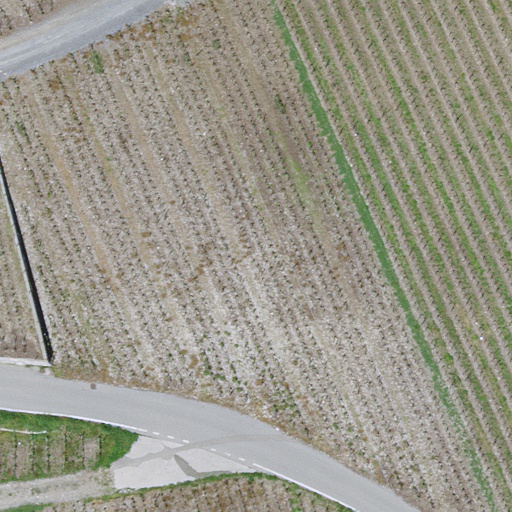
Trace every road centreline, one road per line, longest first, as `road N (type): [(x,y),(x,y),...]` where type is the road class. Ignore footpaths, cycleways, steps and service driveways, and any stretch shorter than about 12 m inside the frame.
road 1 (unclassified): [(0,387),(157,416),(399,511)]
road 2 (track): [(0,507),(167,479),(229,443)]
road 3 (track): [(0,62),(131,0)]
